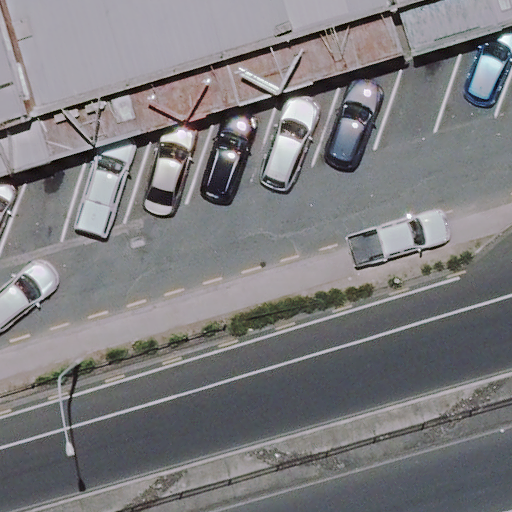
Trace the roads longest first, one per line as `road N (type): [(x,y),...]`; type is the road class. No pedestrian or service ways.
road 1 (primary): [(0,475),(511,310)]
road 2 (primary): [(511,461),(325,511)]
